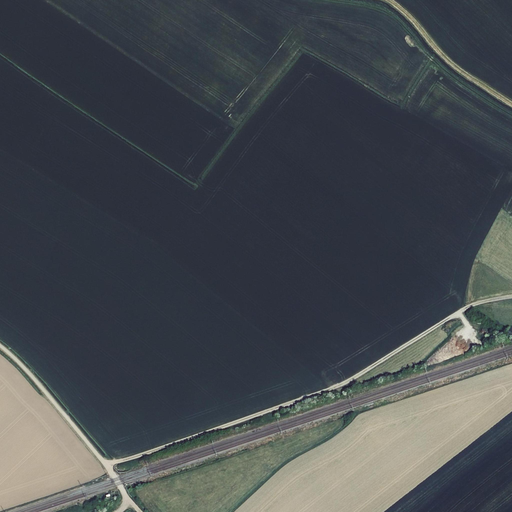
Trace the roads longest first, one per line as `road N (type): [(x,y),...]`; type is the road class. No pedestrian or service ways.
road 1 (track): [(104,464),(348,382),(465,308),(511,296)]
road 2 (unclassified): [(0,345),(129,500)]
